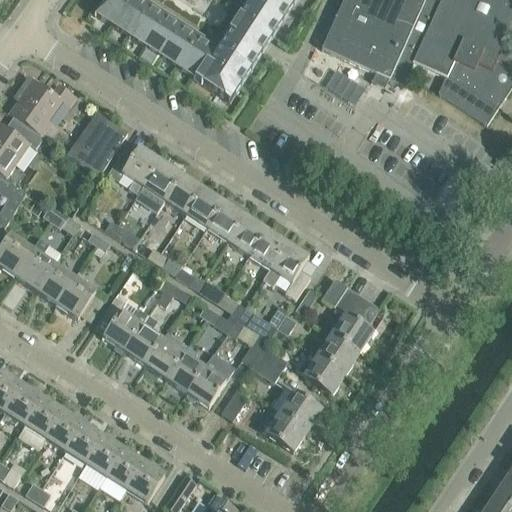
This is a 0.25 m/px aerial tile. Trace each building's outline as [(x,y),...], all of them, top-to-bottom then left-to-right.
[(109,27),(126,0),(106,0),(95,18),(109,27)] [(141,0),(126,0),(109,27),(125,38),(147,3),(141,0)] [(242,0),(250,5),(239,21),(235,28),(230,35),(219,51),(195,35),(173,69),(229,105),(267,48),(297,0),(242,0)] [(511,0),(344,0),(321,53),(375,77),(377,72),(390,77),(387,83),(402,89),(412,67),(445,81),(437,98),(486,130),(511,90),(511,61),(501,54),(511,28),(511,0)] [(141,48),(163,14),(147,3),(125,38),(141,48)] [(157,58),(179,24),(163,14),(141,48),(157,58)] [(179,24),(157,58),(173,69),(195,35),(179,24)] [(9,118),(13,121),(42,141),(49,145),(58,132),(49,126),(63,107),(69,111),(76,101),(59,89),(53,98),(33,84),(9,118)] [(78,143),(67,158),(98,179),(127,136),(103,120),(85,147),(78,143)] [(5,131),(0,127),(0,177),(5,181),(28,147),(35,152),(42,141),(13,121),(5,131)] [(122,154),(107,178),(117,184),(121,177),(134,185),(129,193),(138,199),(136,202),(160,165),(138,151),(132,161),(122,154)] [(157,215),(164,205),(181,178),(160,165),(136,202),(157,215)] [(0,238),(25,197),(8,186),(9,184),(5,181),(0,177),(0,194),(9,201),(0,216),(0,238)] [(181,178),(164,205),(185,219),(202,192),(181,178)] [(202,192),(185,219),(206,232),(223,206),(202,192)] [(223,206),(206,232),(228,246),(245,220),(234,213),(237,208),(226,201),(223,206)] [(49,225),(56,214),(50,210),(43,221),(49,225)] [(66,221),(56,214),(49,225),(52,226),(47,233),(55,238),(66,221)] [(245,220),(228,246),(249,260),(266,234),(245,220)] [(104,235),(112,239),(118,230),(111,225),(104,235)] [(74,236),(95,250),(100,242),(79,229),(74,236)] [(118,230),(112,239),(119,244),(125,235),(118,230)] [(266,234),(249,260),(269,273),(286,247),(266,234)] [(30,253),(9,239),(0,252),(0,271),(12,279),(30,253)] [(30,253),(12,279),(33,293),(51,267),(42,260),(48,250),(37,242),(30,253)] [(109,248),(100,242),(95,250),(104,255),(109,248)] [(284,298),(294,304),(310,281),(300,274),(308,261),(286,247),(269,273),(270,274),(262,285),(272,291),(279,280),(291,288),(284,298)] [(148,261),(154,266),(160,258),(153,253),(148,261)] [(160,258),(154,266),(161,270),(166,262),(160,258)] [(133,264),(127,260),(118,273),(125,277),(133,264)] [(55,308),(77,276),(69,271),(65,276),(51,267),(33,293),(55,308)] [(177,279),(185,284),(190,276),(182,271),(177,279)] [(87,283),(77,276),(55,308),(76,322),(94,295),(83,288),(87,283)] [(196,293),(202,284),(196,280),(190,289),(196,293)] [(157,292),(162,295),(168,286),(163,282),(157,292)] [(333,312),(347,291),(335,283),(321,303),(333,312)] [(210,289),(202,284),(196,293),(204,298),(210,289)] [(168,286),(162,295),(164,296),(158,306),(165,311),(177,292),(168,286)] [(347,291),(333,312),(345,319),(358,299),(347,291)] [(102,340),(123,354),(146,319),(139,314),(126,306),(115,299),(95,328),(105,335),(102,340)] [(358,299),(345,319),(356,326),(369,306),(358,299)] [(369,306),(356,326),(364,332),(366,333),(379,313),(369,306)] [(236,324),(238,321),(244,312),(236,307),(229,319),(236,324)] [(200,319),(205,322),(211,313),(206,310),(200,319)] [(252,316),(244,312),(238,321),(246,326),(252,316)] [(211,313),(205,322),(214,328),(219,319),(211,313)] [(151,335),(156,326),(146,319),(123,354),(144,369),(162,343),(151,335)] [(246,326),(238,321),(236,324),(229,319),(226,323),(234,329),(241,334),(246,327),(246,326)] [(331,339),(358,357),(372,337),(366,333),(364,332),(356,326),(345,319),(331,339)] [(277,333),(287,339),(296,326),(286,320),(277,333)] [(241,334),(234,329),(227,337),(235,343),(241,334)] [(162,343),(144,369),(164,382),(186,350),(167,336),(163,343),(162,343)] [(258,362),(264,352),(268,346),(258,339),(241,366),(251,372),(258,362)] [(344,378),(358,357),(331,339),(317,360),(344,378)] [(186,350),(164,382),(186,397),(203,371),(192,363),(196,356),(186,350)] [(287,366),(264,352),(258,362),(280,376),(287,366)] [(303,381),(330,399),(344,378),(317,360),(316,361),(311,357),(299,375),(304,379),(303,381)] [(186,397),(207,411),(224,385),(233,373),(213,359),(204,372),(203,371),(186,397)] [(280,376),(258,362),(251,372),(274,386),(280,376)] [(0,375),(0,374),(0,413),(4,416),(22,388),(0,375)] [(42,401),(22,388),(4,416),(24,429),(42,401)] [(239,392),(222,418),(232,425),(249,399),(239,392)] [(278,417),(279,417),(306,435),(320,414),(293,396),(292,397),(284,392),(271,412),(274,414),(278,417)] [(44,442),(62,414),(42,401),(24,429),(17,440),(37,453),(44,442)] [(82,426),(62,414),(44,442),(64,454),(82,426)] [(260,435),(292,456),(306,435),(279,417),(278,417),(274,414),(260,435)] [(103,440),(82,426),(64,454),(85,468),(103,440)] [(104,480),(122,452),(103,440),(85,468),(104,480)] [(122,452),(104,480),(125,493),(143,465),(122,452)] [(143,465),(125,493),(145,506),(163,478),(143,465)] [(9,473),(0,467),(0,481),(2,483),(9,473)] [(511,511),(511,483),(507,480),(494,500),(511,511)] [(178,511),(195,488),(184,481),(163,511),(164,511),(178,511)] [(40,493),(31,487),(25,497),(34,502),(40,493)] [(50,499),(40,493),(34,502),(44,509),(50,499)] [(12,511),(17,504),(9,499),(2,510),(5,511),(12,511)] [(231,511),(214,500),(206,511),(231,511)] [(511,511),(494,500),(485,511),(511,511)]
